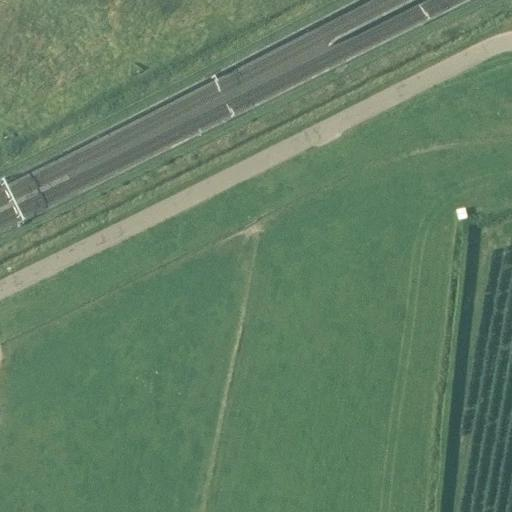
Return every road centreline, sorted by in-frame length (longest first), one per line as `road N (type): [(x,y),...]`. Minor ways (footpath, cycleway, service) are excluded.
road 1 (unclassified): [(0,291),(511,41)]
road 2 (track): [(110,0),(0,77)]
